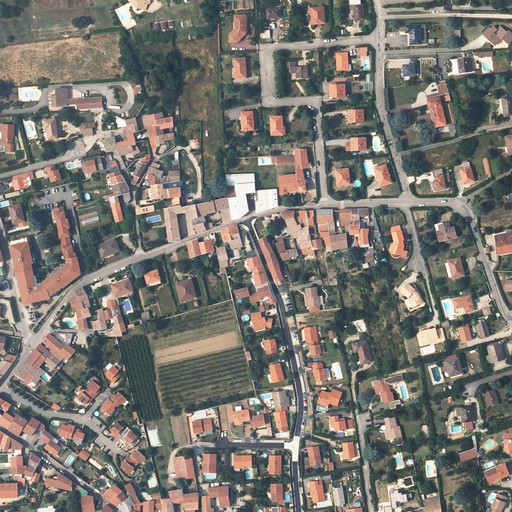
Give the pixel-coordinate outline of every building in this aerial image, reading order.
[(133,0),(134,0),(135,2),(134,2),(136,6),(137,7),(135,8),(136,10),(138,11),(141,9),(146,10),(147,6),(143,0),(133,0)] [(365,19),(363,3),(354,4),(355,12),(356,12),(356,20),(365,19)] [(326,21),(324,6),(310,7),(312,22),(326,21)] [(281,16),(281,7),(268,8),(269,17),(281,16)] [(247,31),(246,30),(245,23),(247,23),(246,13),(236,14),(237,30),(234,34),(231,34),(232,40),(239,40),(239,38),(242,34),(243,35),(247,31)] [(421,25),(406,26),(407,35),(410,35),(411,44),(422,44),(421,25)] [(489,28),(483,34),(489,39),(490,38),(494,42),(499,37),(501,39),(502,38),(508,44),(511,39),(511,33),(509,30),(507,32),(500,26),(497,30),(494,26),(491,29),(489,28)] [(495,45),(501,39),(499,37),(494,42),(490,38),(489,39),(495,45)] [(347,69),(347,53),(337,53),(337,69),(347,69)] [(246,57),(236,57),(238,76),(243,76),(243,72),(247,72),(246,57)] [(470,57),(458,59),(460,73),(472,72),(470,57)] [(297,65),(296,59),(291,59),(291,71),(297,71),(297,76),(308,76),(308,64),(297,65)] [(437,82),(440,92),(445,91),(445,92),(449,92),(446,81),(437,82)] [(361,95),(360,83),(345,83),(346,95),(361,95)] [(68,102),(67,88),(57,89),(57,96),(57,97),(59,96),(60,98),(58,98),(53,100),(53,106),(64,106),(64,109),(93,108),(102,107),(101,98),(69,100),(69,102),(68,102)] [(511,96),(502,98),(505,116),(510,116),(511,115),(511,96)] [(446,125),(440,98),(428,101),(430,108),(431,108),(435,127),(446,125)] [(364,121),(364,109),(349,110),(350,122),(364,121)] [(254,128),(253,110),(242,111),(242,121),(241,121),(241,129),(254,128)] [(157,126),(156,120),(163,119),(162,112),(155,114),(148,116),(149,128),(148,128),(149,131),(151,130),(151,127),(157,126)] [(283,126),(282,115),(271,116),(272,134),(285,133),(285,126),(283,126)] [(127,134),(133,132),(134,133),(137,132),(139,132),(135,117),(126,120),(118,117),(118,127),(125,126),(127,134)] [(155,136),(163,135),(161,129),(174,126),(173,117),(170,118),(163,119),(156,120),(157,126),(151,127),(151,130),(149,131),(150,133),(155,132),(155,136)] [(51,119),(44,120),(46,129),(48,129),(49,139),(58,138),(56,119),(55,119),(51,119)] [(85,129),(84,123),(79,124),(82,136),(93,135),(92,128),(85,129)] [(14,125),(2,125),(1,132),(3,132),(3,140),(2,144),(7,144),(12,144),(13,137),(13,133),(14,133),(14,125)] [(116,141),(115,137),(103,140),(107,152),(111,151),(115,150),(118,149),(137,144),(135,138),(134,133),(133,132),(127,134),(129,141),(123,142),(121,140),(119,141),(116,141)] [(150,133),(151,141),(153,148),(158,146),(155,136),(155,132),(150,133)] [(175,139),(174,132),(163,135),(155,136),(158,146),(160,146),(160,144),(164,143),(165,143),(164,141),(175,139)] [(367,150),(366,138),(352,139),(353,150),(367,150)] [(140,152),(137,146),(137,144),(118,149),(120,156),(131,152),(133,155),(140,152)] [(296,152),(277,154),(277,155),(278,160),(278,163),(296,163),(297,174),(281,174),(282,193),(285,193),(285,192),(288,192),(288,191),(299,191),(299,192),(302,191),(303,192),(307,191),(302,168),(309,166),(306,148),(296,148),(296,152)] [(134,184),(136,184),(147,164),(151,159),(150,154),(146,155),(146,157),(146,159),(141,160),(141,162),(134,176),(135,176),(132,182),(133,184),(134,184)] [(105,168),(102,157),(83,161),(85,172),(105,168)] [(163,184),(169,183),(180,181),(180,171),(170,171),(169,176),(162,176),(164,171),(159,170),(160,165),(153,162),(150,167),(149,170),(155,176),(160,179),(161,180),(161,184),(163,184)] [(462,163),(464,169),(460,169),(464,184),(473,182),(471,174),(473,174),(469,162),(462,163)] [(56,169),(54,164),(46,166),(48,171),(49,171),(52,180),(61,178),(58,168),(56,169)] [(392,182),(387,165),(374,169),(376,176),(378,176),(381,185),(392,182)] [(350,183),(349,168),(337,169),(337,175),(339,175),(340,184),(350,183)] [(442,168),(432,170),(434,176),(437,175),(437,179),(435,180),(435,184),(434,185),(434,190),(445,188),(445,183),(444,181),(449,180),(448,174),(443,174),(442,168)] [(155,176),(149,170),(148,174),(147,173),(146,174),(152,176),(152,186),(160,184),(160,179),(155,176)] [(110,174),(113,185),(126,181),(123,177),(123,175),(122,176),(121,172),(120,171),(110,174)] [(24,176),(19,177),(18,173),(12,175),(13,179),(12,179),(15,189),(27,185),(24,176)] [(241,217),(249,212),(245,191),(256,191),(254,173),(225,174),(226,185),(228,198),(232,220),(241,217)] [(152,186),(152,176),(146,174),(143,178),(150,180),(150,186),(152,186)] [(128,185),(126,181),(113,185),(116,196),(117,196),(124,194),(130,192),(129,190),(129,188),(128,185)] [(153,199),(170,198),(171,198),(170,189),(164,190),(163,189),(163,184),(161,184),(160,184),(152,186),(153,199)] [(181,196),(181,188),(170,189),(171,198),(172,197),(180,197),(181,196)] [(263,210),(278,205),(277,188),(259,189),(260,200),(257,201),(257,210),(263,210)] [(110,199),(116,221),(123,219),(117,196),(116,196),(114,196),(108,197),(108,199),(110,199)] [(173,203),(173,207),(181,206),(180,197),(172,197),(173,203)] [(232,220),(228,198),(202,203),(196,205),(199,218),(192,219),(194,225),(197,234),(206,230),(205,225),(202,214),(221,210),(223,219),(221,220),(222,222),(223,223),(232,220)] [(23,220),(19,203),(9,205),(10,211),(11,211),(14,222),(23,220)] [(181,206),(173,207),(165,209),(170,242),(178,241),(175,213),(177,213),(187,212),(190,236),(197,234),(194,225),(192,219),(199,218),(196,205),(182,208),(182,206),(181,206)] [(65,206),(54,209),(66,260),(77,258),(65,206)] [(155,211),(154,206),(140,209),(140,207),(136,207),(137,215),(155,211)] [(319,229),(328,230),(327,221),(332,220),(331,209),(317,209),(317,219),(319,219),(319,229)] [(345,224),(345,225),(351,225),(351,221),(351,220),(351,209),(341,209),(341,224),(345,224)] [(368,209),(351,209),(351,220),(359,220),(359,215),(368,215),(368,209)] [(298,216),(297,213),(294,213),(294,210),(282,211),(284,217),(286,217),(294,216),(295,217),(299,225),(307,223),(306,219),(302,219),(301,215),(298,216)] [(308,225),(315,224),(313,210),(301,211),(300,211),(301,215),(302,219),(306,219),(307,223),(308,225)] [(293,228),(294,231),(308,228),(308,225),(307,223),(299,225),(295,217),(294,216),(286,217),(290,228),(293,228)] [(94,217),(79,222),(81,226),(96,222),(94,217)] [(358,228),(364,228),(364,221),(351,221),(351,225),(351,233),(354,233),(358,232),(358,228)] [(454,225),(450,226),(449,221),(448,221),(435,225),(439,240),(457,235),(454,225)] [(242,246),(237,224),(221,229),(225,241),(230,240),(232,248),(242,246)] [(351,225),(345,225),(345,233),(334,235),(329,236),(331,244),(331,248),(347,245),(347,233),(351,233),(351,225)] [(294,231),(296,235),(303,234),(303,238),(301,239),(301,246),(302,246),(303,252),(309,252),(310,253),(314,252),(313,248),(311,238),(308,228),(294,231)] [(368,242),(367,234),(368,234),(368,233),(367,233),(368,229),(364,228),(358,228),(358,232),(358,233),(359,239),(359,242),(358,242),(358,245),(360,245),(360,243),(368,242)] [(328,231),(320,231),(323,238),(325,237),(326,245),(331,244),(329,236),(328,231)] [(405,240),(402,231),(393,233),(396,244),(393,252),(398,254),(400,252),(401,249),(403,250),(405,245),(404,240),(405,240)] [(495,236),(497,242),(499,241),(501,253),(511,250),(511,238),(508,239),(507,233),(495,236)] [(262,246),(264,251),(272,248),(266,236),(259,240),(262,246)] [(320,237),(315,238),(311,238),(313,248),(323,246),(322,240),(320,240),(320,237)] [(16,240),(11,242),(12,245),(12,248),(13,251),(14,254),(14,257),(25,303),(49,297),(80,274),(77,258),(67,260),(68,264),(42,283),(36,284),(32,265),(34,264),(28,238),(16,240)] [(119,249),(115,238),(97,245),(102,256),(119,249)] [(188,245),(191,257),(201,253),(198,239),(193,241),(187,243),(188,245)] [(276,242),(285,263),(287,262),(286,258),(290,257),(289,256),(298,254),(296,248),(287,250),(283,239),(276,242)] [(214,251),(212,240),(200,243),(203,254),(214,251)] [(323,250),(323,246),(313,248),(314,252),(316,259),(323,257),(322,253),(323,253),(322,251),(323,250)] [(271,263),(278,260),(272,248),(264,251),(266,256),(267,260),(269,259),(271,263)] [(227,254),(226,251),(218,253),(220,268),(226,267),(228,267),(226,260),(228,259),(227,255),(227,254)] [(260,263),(257,256),(247,259),(250,268),(252,268),(253,271),(254,271),(255,275),(254,276),(257,285),(268,282),(265,275),(260,263)] [(452,277),(462,274),(459,264),(461,263),(459,257),(448,260),(452,277)] [(273,270),(280,268),(278,260),(271,263),(268,263),(269,266),(270,268),(272,267),(273,270)] [(282,275),(283,274),(280,268),(273,270),(272,271),(273,275),(276,282),(284,279),(282,275)] [(162,282),(157,269),(145,273),(148,284),(156,281),(158,284),(162,282)] [(278,286),(287,284),(283,274),(282,275),(284,279),(276,282),(278,286)] [(185,280),(186,281),(177,284),(181,299),(195,295),(191,278),(185,280)] [(132,290),(128,279),(112,284),(116,296),(132,290)] [(403,292),(410,298),(414,307),(420,304),(418,300),(421,298),(419,294),(415,291),(416,290),(410,284),(403,292)] [(75,291),(76,292),(79,296),(86,291),(83,285),(75,291)] [(274,299),(269,286),(260,289),(261,292),(259,293),(254,294),(256,301),(261,300),(260,298),(261,298),(268,296),(270,300),(274,299)] [(306,288),(307,297),(308,297),(309,306),(310,306),(319,305),(320,305),(319,295),(318,296),(317,287),(306,288)] [(249,295),(248,290),(247,290),(246,288),(236,290),(238,298),(249,295)] [(85,307),(89,306),(91,306),(86,291),(79,296),(83,302),(85,307)] [(69,300),(73,305),(76,304),(83,302),(79,296),(76,292),(69,300)] [(474,308),(470,294),(454,298),(456,306),(457,306),(459,311),(465,309),(466,310),(474,308)] [(107,309),(114,307),(112,300),(105,303),(107,309)] [(91,312),(89,306),(85,307),(83,302),(76,304),(78,310),(79,318),(87,316),(92,315),(91,312)] [(126,328),(119,305),(114,307),(107,309),(104,310),(105,317),(114,315),(115,321),(114,321),(115,324),(116,323),(116,327),(112,330),(107,331),(108,335),(116,335),(117,335),(123,334),(122,331),(127,329),(126,328)] [(491,312),(489,306),(482,308),(484,314),(491,312)] [(106,325),(105,317),(104,310),(103,307),(93,311),(91,312),(92,315),(93,315),(94,329),(105,327),(106,327),(106,326),(106,325)] [(150,318),(148,311),(141,313),(143,320),(150,318)] [(271,327),(273,320),(265,318),(262,319),(260,313),(251,315),(255,329),(261,327),(261,328),(263,329),(265,328),(266,326),(271,327)] [(79,318),(80,326),(80,329),(85,328),(90,327),(87,316),(79,318)] [(481,336),(489,334),(485,321),(478,323),(481,336)] [(307,334),(306,334),(307,341),(308,341),(317,340),(318,340),(316,326),(306,327),(307,334)] [(446,338),(443,327),(436,329),(436,327),(427,329),(421,330),(424,342),(430,341),(430,339),(438,337),(439,339),(446,338)] [(78,352),(76,350),(77,349),(70,345),(66,346),(61,341),(53,335),(49,333),(44,339),(55,348),(51,352),(60,360),(65,356),(68,358),(74,352),(76,354),(78,352)] [(278,350),(275,337),(266,339),(267,348),(265,348),(267,353),(278,350)] [(311,345),(312,354),(314,353),(319,353),(321,352),(319,344),(318,344),(317,340),(308,341),(309,345),(311,345)] [(371,360),(366,340),(353,343),(355,351),(358,350),(362,362),(371,360)] [(46,357),(51,353),(46,348),(40,343),(36,349),(46,357)] [(492,363),(503,360),(499,346),(488,349),(492,363)] [(39,366),(45,359),(53,366),(54,367),(56,365),(60,360),(51,353),(46,357),(36,349),(26,359),(36,367),(38,365),(39,366)] [(5,356),(3,359),(2,361),(11,364),(16,357),(7,355),(5,356)] [(451,376),(463,373),(458,358),(446,362),(451,376)] [(31,380),(36,383),(40,377),(38,376),(44,369),(42,367),(39,366),(38,365),(36,367),(26,359),(14,373),(16,375),(18,373),(24,378),(28,371),(34,376),(31,380)] [(2,361),(0,363),(0,376),(1,377),(11,364),(2,361)] [(270,364),(272,372),(274,381),(284,379),(280,362),(270,364)] [(322,367),(322,362),(313,364),(314,369),(315,369),(317,379),(326,377),(324,367),(322,367)] [(106,372),(108,374),(110,376),(109,377),(114,381),(121,373),(118,371),(119,369),(113,364),(106,372)] [(54,367),(53,366),(49,372),(53,376),(57,370),(55,368),(54,367)] [(31,390),(36,383),(31,380),(34,376),(28,371),(24,378),(29,382),(25,386),(31,390)] [(45,372),(42,377),(48,381),(51,376),(45,372)] [(388,383),(389,385),(404,381),(403,374),(389,377),(389,378),(385,379),(385,380),(386,384),(388,383)] [(94,396),(98,392),(96,390),(98,388),(100,386),(97,384),(99,382),(99,379),(94,375),(91,379),(92,379),(87,385),(89,387),(86,390),(85,389),(83,392),(81,391),(76,397),(84,404),(86,401),(88,400),(89,401),(93,396),(94,396)] [(388,383),(386,384),(378,386),(377,386),(378,393),(381,392),(384,391),(384,394),(382,394),(384,403),(388,402),(394,401),(392,392),(390,392),(389,385),(388,383)] [(499,403),(495,389),(485,392),(489,406),(499,403)] [(105,401),(106,403),(105,405),(103,407),(111,414),(116,408),(115,406),(117,403),(119,405),(121,401),(123,402),(123,401),(126,403),(130,399),(127,397),(127,396),(119,390),(117,392),(116,394),(114,393),(110,398),(109,397),(105,401)] [(332,395),(322,391),(319,400),(329,404),(329,402),(337,405),(342,393),(333,390),(332,395)] [(285,391),(273,393),(276,408),(287,406),(289,406),(288,402),(287,402),(285,391)] [(3,399),(0,397),(0,406),(2,408),(6,411),(11,404),(3,399)] [(394,401),(388,402),(390,410),(396,408),(396,406),(401,405),(400,399),(394,401)] [(463,430),(475,428),(472,405),(460,407),(463,430)] [(289,430),(285,410),(288,410),(287,406),(276,408),(276,411),(275,412),(277,428),(279,427),(283,427),(284,431),(289,430)] [(249,411),(249,408),(248,409),(245,409),(233,411),(234,421),(251,419),(249,411)] [(254,415),(253,410),(249,411),(251,419),(252,426),(255,426),(255,425),(265,423),(263,414),(254,415)] [(15,418),(6,411),(4,414),(3,416),(0,413),(0,422),(4,426),(9,429),(15,418)] [(19,436),(29,421),(18,414),(15,418),(9,429),(14,432),(19,436)] [(397,425),(395,415),(385,417),(386,423),(387,428),(385,428),(387,437),(395,435),(397,445),(403,444),(399,425),(397,425)] [(330,417),(331,423),(335,423),(335,427),(336,431),(346,429),(344,421),(339,422),(338,420),(338,416),(330,417)] [(38,427),(43,431),(45,425),(33,417),(24,430),(32,436),(38,427)] [(212,428),(211,419),(193,422),(194,433),(203,432),(203,430),(212,428)] [(344,421),(346,429),(354,428),(353,421),(350,421),(350,420),(345,421),(344,421)] [(121,438),(126,442),(127,441),(129,442),(131,444),(138,437),(133,431),(131,433),(128,430),(127,432),(124,429),(125,428),(119,422),(112,430),(114,432),(116,433),(115,435),(120,440),(121,438)] [(75,427),(69,424),(68,426),(66,425),(64,424),(60,434),(68,437),(68,436),(72,437),(71,438),(75,439),(74,441),(82,444),(85,434),(82,433),(81,432),(81,431),(75,428),(75,427)] [(39,436),(49,444),(52,440),(54,437),(45,430),(39,436)] [(1,446),(1,447),(8,450),(12,438),(3,432),(2,435),(4,436),(1,444),(1,446)] [(13,450),(22,450),(23,446),(18,442),(12,439),(13,450)] [(62,448),(52,440),(49,444),(46,447),(57,455),(62,448)] [(355,455),(352,440),(342,442),(345,457),(355,455)] [(321,462),(318,445),(308,447),(310,456),(311,455),(312,463),(321,462)] [(460,462),(483,456),(481,450),(477,451),(476,448),(458,452),(460,462)] [(85,460),(89,454),(84,449),(81,454),(79,455),(85,460)] [(127,457),(123,462),(124,463),(122,465),(120,467),(129,474),(134,468),(133,467),(135,464),(137,465),(139,462),(140,463),(146,457),(138,450),(135,453),(134,454),(133,453),(128,458),(127,457)] [(26,475),(23,475),(22,478),(26,478),(25,480),(26,480),(31,480),(33,476),(34,473),(41,459),(37,455),(33,453),(32,456),(31,464),(29,468),(27,468),(26,473),(26,475)] [(190,477),(191,484),(195,484),(191,453),(175,456),(178,479),(190,477)] [(203,462),(202,462),(202,471),(213,471),(213,462),(215,462),(215,453),(204,453),(203,462)] [(13,467),(23,466),(23,461),(22,457),(22,454),(19,454),(20,457),(13,457),(13,467)] [(270,455),(270,464),(272,464),(272,473),(280,473),(281,456),(270,455)] [(235,456),(235,471),(240,471),(240,468),(240,466),(244,466),(252,466),(252,464),(252,457),(252,456),(235,456)] [(497,470),(489,475),(493,482),(510,472),(505,462),(496,468),(497,470)] [(27,468),(27,466),(23,466),(13,467),(13,473),(15,473),(21,473),(22,473),(22,475),(23,475),(26,475),(26,473),(27,468)] [(496,468),(486,474),(491,483),(493,482),(489,475),(497,470),(496,468)] [(72,493),(72,481),(60,472),(58,476),(57,476),(56,476),(55,477),(54,477),(54,478),(54,479),(47,477),(45,483),(70,489),(70,491),(70,492),(71,492),(72,493)] [(31,480),(38,482),(40,475),(34,473),(33,476),(31,480)] [(318,483),(317,480),(309,481),(311,489),(312,489),(314,496),(313,496),(314,502),(325,500),(322,483),(318,483)] [(18,483),(1,484),(1,497),(18,497),(18,483)] [(131,496),(135,494),(136,493),(130,483),(125,486),(131,496)] [(113,502),(119,506),(128,498),(123,491),(115,484),(109,490),(105,487),(100,492),(107,498),(113,502)] [(282,484),(271,484),(272,501),(280,501),(280,492),(282,492),(283,492),(282,484)] [(220,507),(228,506),(230,506),(228,485),(208,488),(208,498),(218,497),(220,507)] [(333,488),(335,505),(345,503),(342,486),(333,488)] [(84,511),(90,511),(95,511),(94,497),(88,495),(88,493),(80,487),(84,511)] [(401,493),(398,494),(398,491),(395,491),(395,490),(389,491),(391,506),(384,507),(384,511),(392,511),(392,508),(397,507),(396,501),(399,501),(399,502),(407,501),(406,494),(401,495),(401,493)] [(185,501),(186,510),(195,509),(198,509),(199,500),(199,499),(199,493),(183,495),(182,494),(182,496),(178,496),(177,491),(170,492),(171,498),(170,499),(162,500),(154,501),(153,511),(172,511),(174,511),(174,509),(173,509),(172,503),(185,501)] [(498,493),(496,498),(490,511),(500,511),(502,510),(503,510),(508,497),(499,492),(498,493)] [(162,500),(160,493),(152,494),(153,501),(144,502),(144,504),(144,505),(146,505),(146,510),(145,511),(153,511),(154,501),(162,500)] [(136,504),(140,503),(135,494),(131,496),(136,504)] [(207,498),(207,494),(201,495),(202,510),(209,509),(207,498)] [(130,511),(133,510),(135,511),(135,504),(136,504),(131,496),(128,498),(119,506),(123,510),(124,511),(130,511)] [(441,503),(440,496),(424,500),(425,507),(426,511),(436,511),(436,505),(441,503)] [(135,511),(137,511),(138,511),(138,505),(144,504),(144,502),(140,503),(136,504),(135,504),(135,511)]
